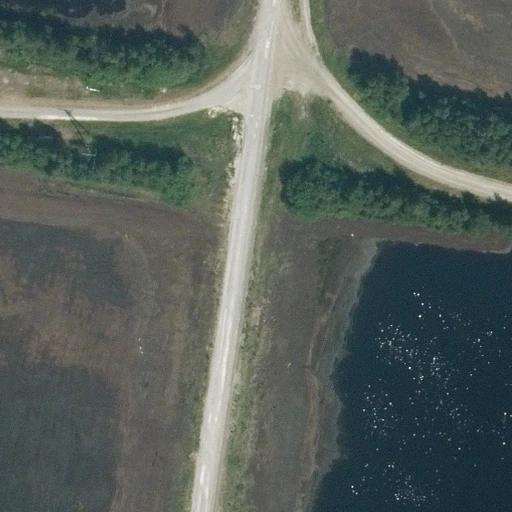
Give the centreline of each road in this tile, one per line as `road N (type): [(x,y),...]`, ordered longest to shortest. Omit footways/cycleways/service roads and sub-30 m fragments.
road 1 (unclassified): [(277,0),(206,511)]
road 2 (track): [(511,187),(429,162),(384,131),(318,63),(290,0)]
road 3 (track): [(0,100),(177,98),(225,82),(270,45)]
